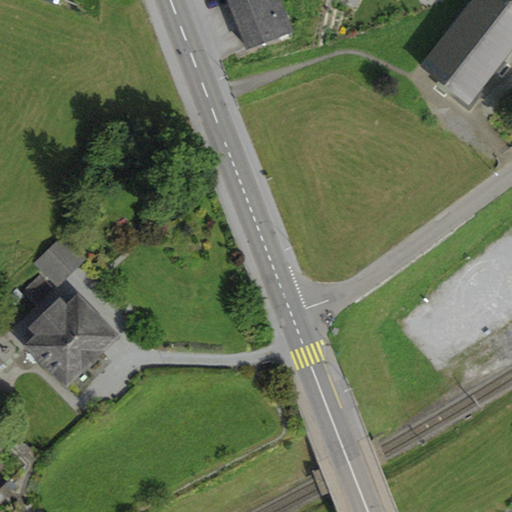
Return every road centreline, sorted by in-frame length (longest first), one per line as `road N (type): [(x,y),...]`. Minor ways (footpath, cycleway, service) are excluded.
road 1 (primary): [(170,0),(291,314)]
road 2 (residential): [(291,314),(334,300),(511,173)]
road 3 (primary): [(291,314),(367,511)]
